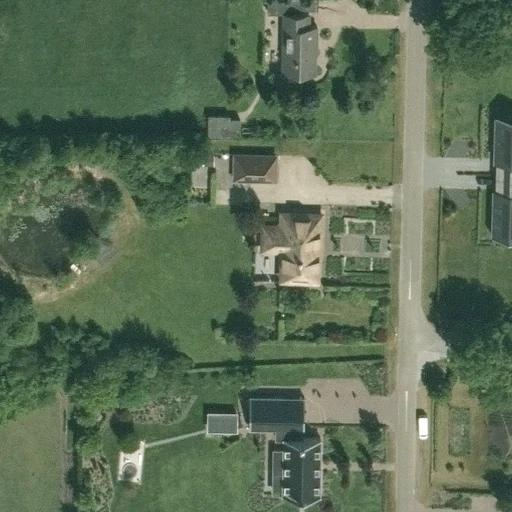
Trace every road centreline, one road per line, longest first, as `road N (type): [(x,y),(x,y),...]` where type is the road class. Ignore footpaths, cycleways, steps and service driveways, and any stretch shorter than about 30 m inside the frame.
road 1 (unclassified): [(408,337),(416,0)]
road 2 (unclassified): [(405,511),(408,337)]
